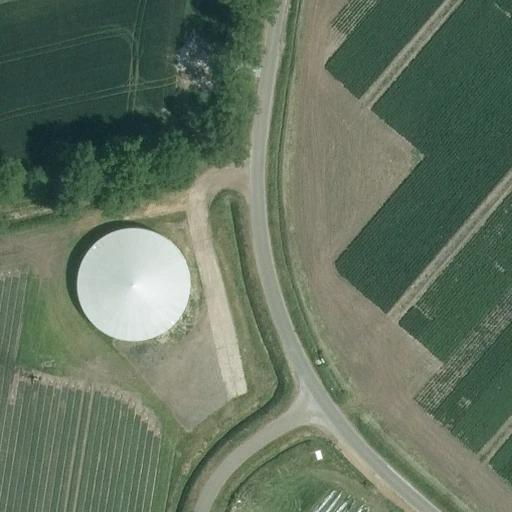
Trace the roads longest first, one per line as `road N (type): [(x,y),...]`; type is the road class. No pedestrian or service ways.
road 1 (unclassified): [(319,399),(267,280),(259,223),(258,164),(281,0)]
road 2 (unclassified): [(203,511),(231,463),(319,399)]
road 3 (unclassified): [(429,511),(319,399)]
